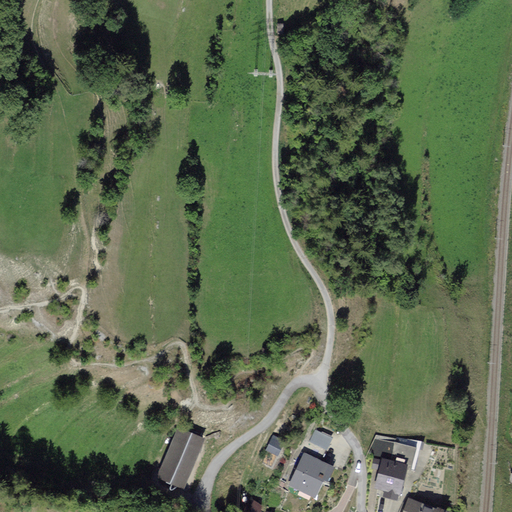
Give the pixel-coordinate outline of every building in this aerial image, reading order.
[(205,439),(179,428),(159,476),(185,486),(205,439)] [(332,438),(317,430),(311,441),(326,449),(332,438)] [(284,440),(274,436),(268,449),(278,454),(284,440)] [(334,469),(305,454),(290,484),(316,497),(324,481),(327,483),(334,469)] [(406,465),(384,459),(376,487),(388,490),(386,496),(397,499),(406,465)] [(447,511),(448,511),(433,506),(432,509),(422,506),(423,503),(409,499),(404,511),(447,511)]
